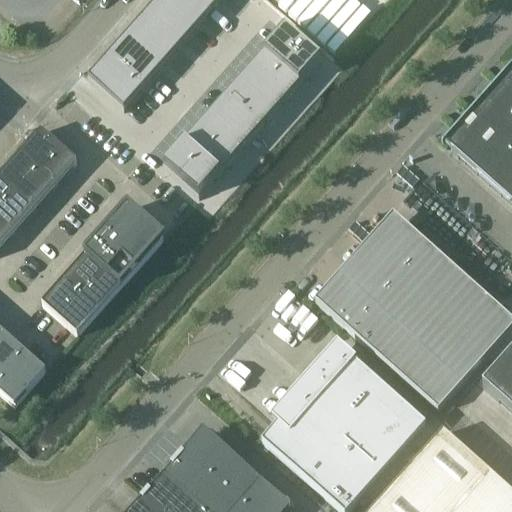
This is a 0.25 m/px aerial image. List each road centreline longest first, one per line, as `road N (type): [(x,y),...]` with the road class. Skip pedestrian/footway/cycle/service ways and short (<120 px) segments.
road 1 (unclassified): [(58,511),(511,4)]
road 2 (unclassified): [(123,0),(61,69),(8,82),(0,75)]
